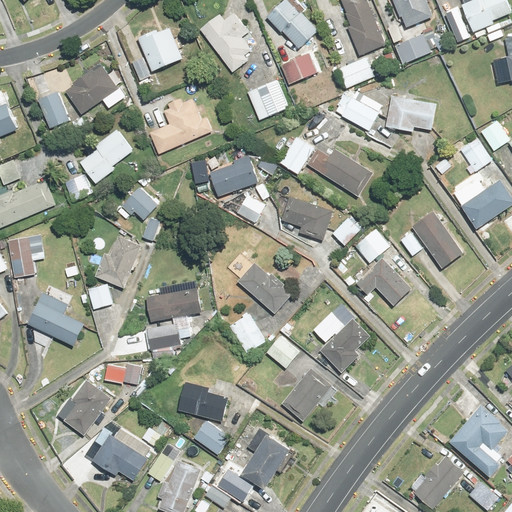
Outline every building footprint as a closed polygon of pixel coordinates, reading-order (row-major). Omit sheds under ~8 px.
[(290,0),(287,0),(268,20),(298,50),(319,28),(290,0)] [(388,44),(367,0),(338,0),(351,25),(345,28),(358,57),(388,44)] [(427,0),(394,0),(406,29),(434,17),(427,0)] [(511,13),(506,0),(460,0),(464,7),(449,13),(459,38),(511,16),(511,13)] [(221,13),(200,29),(233,74),(258,55),(245,37),(252,33),(237,13),(226,20),(221,13)] [(169,25),(137,39),(143,54),(130,59),(140,81),(185,62),(169,25)] [(423,34),(394,46),(402,65),(431,53),(423,34)] [(308,52),(281,64),(290,86),(318,74),(308,52)] [(369,56),(336,67),(344,88),(376,77),(369,56)] [(103,64),(62,92),(78,116),(120,88),(103,64)] [(277,80),(247,94),(260,121),(290,108),(277,80)] [(357,90),(341,116),(367,132),(383,106),(357,90)] [(56,92),(38,99),(51,129),(69,121),(56,92)] [(148,133),(158,155),(215,131),(209,117),(202,120),(191,93),(162,105),(170,123),(148,133)] [(390,93),(384,126),(414,131),(415,126),(433,130),(438,101),(390,93)] [(7,103),(0,105),(0,136),(18,129),(7,103)] [(481,131),(493,148),(510,136),(498,120),(481,131)] [(116,130),(79,163),(97,183),(134,150),(116,130)] [(297,134),(278,163),(300,177),(308,165),(359,197),(375,172),(325,140),(320,148),(297,134)] [(478,137),(461,149),(476,171),(493,160),(478,137)] [(248,155),(208,171),(219,199),(260,182),(248,155)] [(440,179),(452,166),(441,156),(429,168),(440,179)] [(18,161),(2,167),(9,184),(25,177),(18,161)] [(85,173),(64,181),(74,202),(94,194),(85,173)] [(511,189),(501,174),(459,204),(477,228),(511,203),(511,189)] [(45,176),(0,195),(0,229),(58,203),(45,176)] [(139,184),(121,202),(141,223),(159,204),(139,184)] [(271,203),(252,193),(242,214),(260,223),(271,203)] [(325,240),(334,210),(288,196),(281,218),(301,224),(299,232),(325,240)] [(462,254),(432,211),(410,226),(413,229),(400,238),(412,256),(424,247),(439,269),(462,254)] [(158,240),(165,221),(153,217),(147,236),(158,240)] [(366,231),(353,217),(338,231),(351,245),(366,231)] [(377,226),(354,246),(369,264),(392,244),(377,226)] [(8,238),(13,278),(36,276),(34,261),(48,260),(45,234),(8,238)] [(104,249),(94,276),(127,289),(144,246),(117,235),(111,251),(104,249)] [(382,256),(356,283),(369,295),(375,288),(394,307),(414,287),(382,256)] [(255,259),(236,281),(275,316),(295,294),(255,259)] [(107,284),(89,290),(95,309),(114,303),(107,284)] [(43,288),(26,322),(74,346),(86,322),(67,313),(73,303),(43,288)] [(192,289),(144,298),(149,322),(197,313),(192,289)] [(0,301),(0,318),(8,312),(0,301)] [(272,342),(255,313),(238,323),(256,352),(272,342)] [(349,316),(318,353),(342,373),(374,337),(349,316)] [(304,317),(289,333),(306,347),(320,332),(304,317)] [(184,318),(145,325),(150,350),(189,342),(184,318)] [(280,334),(266,351),(287,368),(301,351),(280,334)] [(511,361),(503,368),(511,380),(511,361)] [(125,363),(122,385),(139,387),(141,365),(125,363)] [(312,367),(282,404),(304,422),(334,385),(312,367)] [(114,392),(87,376),(60,419),(87,436),(114,392)] [(182,382),(176,411),(223,421),(229,392),(182,382)] [(511,428),(482,404),(448,444),(488,477),(505,458),(494,448),(511,428)] [(207,419),(194,438),(222,458),(235,439),(207,419)] [(161,431),(153,426),(146,437),(162,447),(172,431),(164,426),(161,431)] [(105,427),(86,456),(116,476),(119,471),(134,481),(155,449),(120,427),(115,434),(105,427)] [(264,433),(240,472),(267,488),(290,449),(264,433)] [(162,452),(150,473),(162,481),(175,460),(162,452)] [(445,454),(412,492),(432,509),(465,472),(445,454)] [(184,511),(203,469),(178,457),(155,509),(163,511),(184,511)] [(250,487),(221,469),(204,496),(225,508),(231,498),(240,503),(250,487)] [(481,480),(468,494),(486,511),(500,498),(481,480)] [(209,511),(215,504),(207,499),(200,509),(203,511),(209,511)] [(511,511),(511,502),(503,511),(511,511)]
